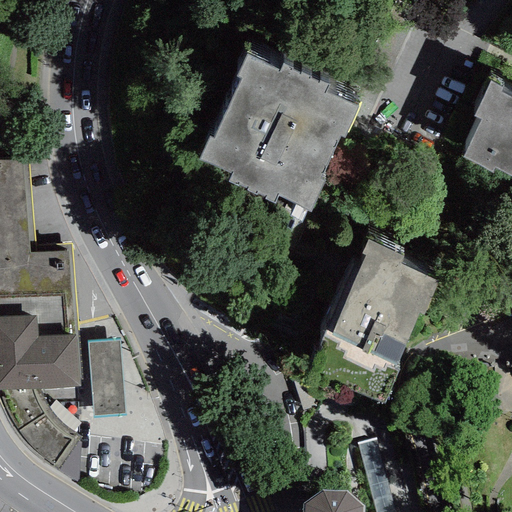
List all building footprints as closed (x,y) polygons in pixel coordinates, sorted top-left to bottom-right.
[(278,70),(245,55),(235,75),(241,77),(212,139),(208,137),(198,158),(230,173),(226,182),(273,203),(276,196),(310,212),(324,183),(318,180),(338,137),(342,138),(357,107),(325,92),(328,84),(281,63),(278,70)] [(503,88),(490,81),(473,115),(481,119),(462,158),(492,172),(494,169),(511,178),(511,98),(500,93),(503,88)] [(23,163),(0,160),(0,317),(35,316),(37,338),(75,336),(69,250),(29,253),(23,163)] [(403,257),(367,240),(361,253),(367,256),(330,334),(361,349),(360,351),(395,367),(419,313),(423,315),(438,282),(400,264),(403,257)] [(79,388),(75,336),(37,338),(35,316),(0,317),(0,390),(34,389),(79,388)] [(119,340),(87,342),(92,416),(124,414),(119,340)] [(34,389),(0,390),(0,407),(6,420),(16,435),(30,450),(42,459),(55,467),(76,441),(67,437),(60,431),(49,420),(43,411),(37,398),(34,389)] [(395,511),(377,439),(357,444),(374,511),(395,511)] [(321,489),(303,503),(302,511),(362,511),(362,505),(346,490),(321,489)]
